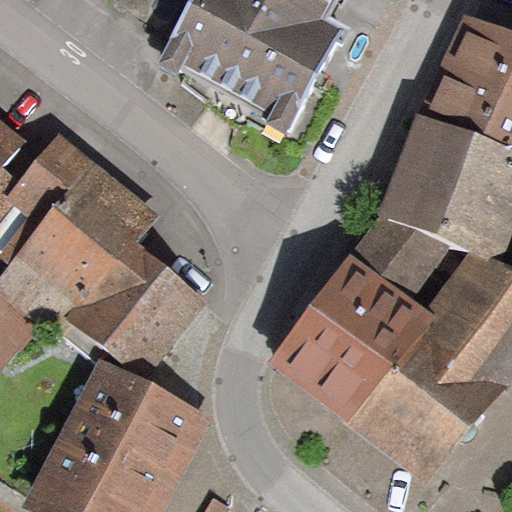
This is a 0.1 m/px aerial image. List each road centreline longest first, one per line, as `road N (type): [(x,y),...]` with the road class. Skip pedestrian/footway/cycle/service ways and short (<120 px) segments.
road 1 (residential): [(304,249),(0,19)]
road 2 (residential): [(318,511),(269,472),(247,433),(239,390),(250,349),(304,249)]
road 3 (residential): [(304,249),(436,0)]
